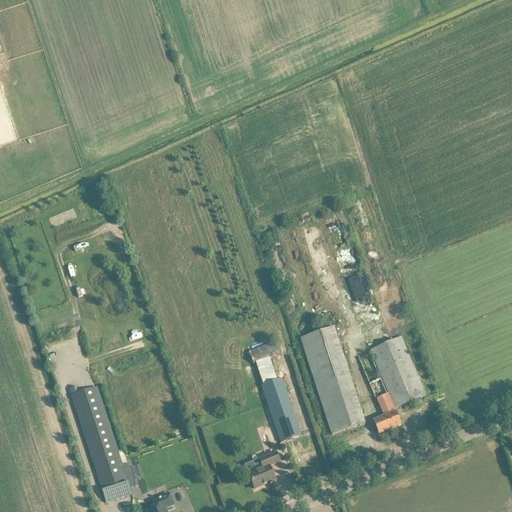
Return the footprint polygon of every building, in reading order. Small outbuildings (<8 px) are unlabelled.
[(334,199),(319,205),(322,214),(337,208),(334,199)] [(332,435),(365,425),(335,329),(302,339),(332,435)] [(426,396),(401,339),(371,352),(395,409),(426,396)] [(275,342),(249,352),(254,363),(269,357),(280,353),(275,342)] [(254,363),(261,386),(278,380),(269,357),(254,363)] [(278,380),(261,386),(268,405),(281,443),(301,436),(282,379),(278,380)] [(80,393),(72,396),(71,396),(106,504),(132,495),(130,489),(123,469),(109,427),(96,388),(80,393)] [(386,396),(377,400),(384,416),(372,421),(378,435),(401,426),(395,412),(393,412),(386,396)] [(280,463),(276,453),(259,460),(263,469),(249,475),(255,490),(275,481),(269,467),(280,463)] [(174,506),(169,494),(155,500),(158,507),(147,511),(165,511),(164,510),(174,506)]
